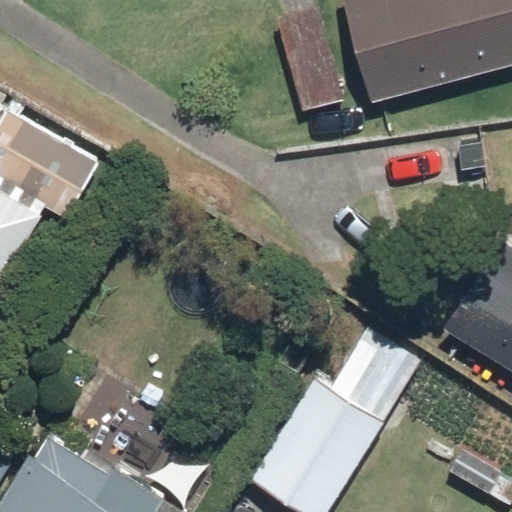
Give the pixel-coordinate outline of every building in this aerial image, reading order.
[(511,0),(352,0),(374,91),(511,57),(511,0)] [(326,3),(281,16),(306,101),(350,89),(326,3)] [(0,277),(52,191),(0,160),(0,103),(8,90),(0,84),(0,277)] [(491,126),(391,130),(393,187),(493,184),(491,126)] [(511,264),(474,325),(511,349),(511,264)] [(327,511),(422,355),(373,326),(341,380),(325,371),(263,474),(325,511),(327,511)] [(0,511),(198,511),(202,506),(52,416),(36,443),(0,502),(0,511)] [(511,462),(466,434),(446,467),(506,504),(511,495),(511,462)]
